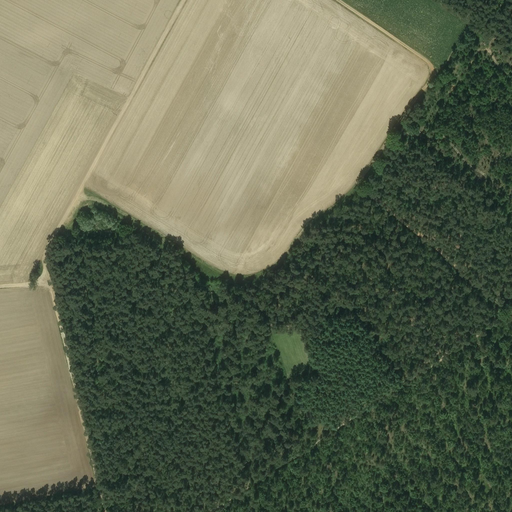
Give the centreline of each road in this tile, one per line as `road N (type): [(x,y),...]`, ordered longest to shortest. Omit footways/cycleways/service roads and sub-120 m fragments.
road 1 (track): [(436,73),(364,189),(309,223),(291,254),(256,278),(269,333),(258,353),(252,483)]
road 2 (track): [(183,0),(50,237),(48,280),(0,286)]
road 3 (track): [(48,280),(104,511)]
road 4 (track): [(511,308),(364,189)]
road 5 (track): [(336,0),(436,73)]
